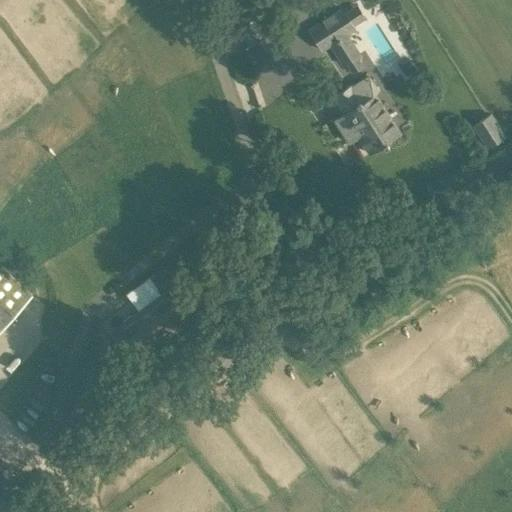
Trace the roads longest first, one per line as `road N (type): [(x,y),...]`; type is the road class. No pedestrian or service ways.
road 1 (unclassified): [(90,511),(83,483),(95,462),(299,313),(195,0)]
road 2 (unknown): [(272,333),(305,368),(317,370),(475,276),(489,281),(511,313)]
